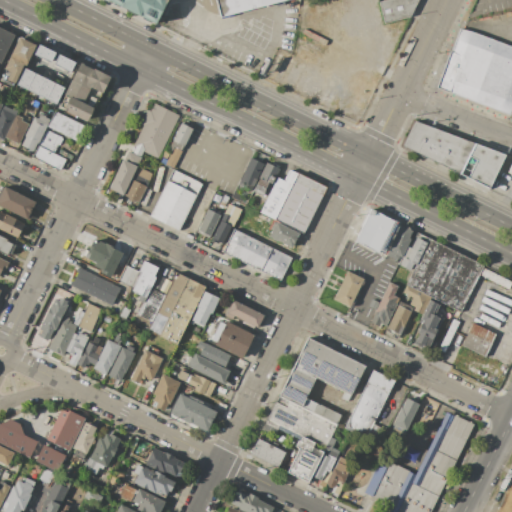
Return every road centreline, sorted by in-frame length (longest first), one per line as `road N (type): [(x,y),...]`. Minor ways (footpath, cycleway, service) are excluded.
road 1 (residential): [(510,416),(0,164)]
road 2 (primary): [(3,0),(466,230)]
road 3 (primary): [(478,210),(56,0)]
road 4 (residential): [(193,511),(358,176)]
road 5 (residential): [(5,341),(139,68)]
road 6 (residential): [(324,511),(73,388)]
road 7 (residential): [(368,155),(445,0)]
road 8 (residential): [(511,138),(399,97)]
